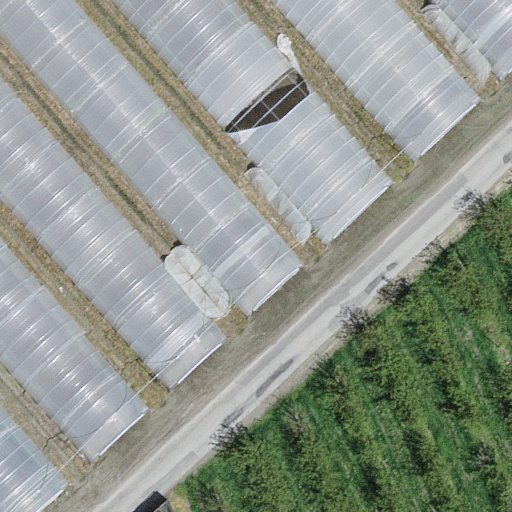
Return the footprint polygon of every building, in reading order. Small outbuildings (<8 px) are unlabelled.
[(0,0),(0,51),(227,313),(289,265),(60,0),(0,0)] [(100,0),(311,246),(382,185),(218,0),(100,0)] [(255,0),(402,169),(466,103),(376,0),(255,0)] [(511,0),(424,0),(491,75),(511,58),(511,0)] [(0,201),(158,381),(215,338),(26,109),(0,80),(0,201)] [(0,369),(88,470),(142,412),(0,252),(0,369)] [(0,511),(23,511),(58,486),(0,420),(0,511)]
